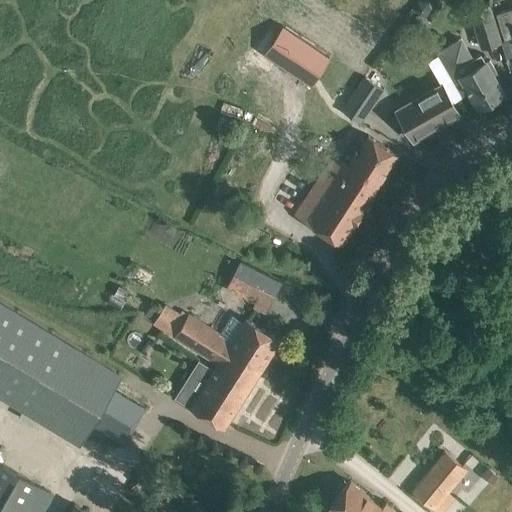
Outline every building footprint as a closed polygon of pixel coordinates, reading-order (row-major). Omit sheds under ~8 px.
[(499,40),(487,3),(469,9),(481,46),(499,40)] [(511,7),(496,13),(504,39),(511,36),(511,7)] [(294,32),(275,60),(310,84),(329,56),(294,32)] [(468,90),(478,106),(503,92),(492,74),(496,71),(489,59),(485,61),(480,53),(472,58),(461,37),(437,51),(461,94),(468,90)] [(382,87),(364,75),(341,109),(359,120),(382,87)] [(458,113),(449,95),(442,83),(396,109),(413,139),(458,113)] [(340,109),(326,131),(340,142),(355,118),(340,109)] [(396,152),(380,141),(368,134),(348,164),(333,155),(295,213),(341,243),(375,191),(372,189),(396,152)] [(141,238),(130,261),(157,275),(169,252),(141,238)] [(255,284),(249,296),(256,300),(262,288),(255,284)] [(121,373),(0,299),(0,392),(80,441),(92,421),(112,387),(121,373)] [(155,308),(150,305),(145,313),(150,316),(155,308)] [(261,368),(280,339),(246,317),(231,340),(188,313),(175,332),(219,360),(227,347),(261,368)] [(190,406),(223,427),(261,368),(227,347),(219,360),(190,406)] [(112,387),(92,421),(124,441),(144,406),(112,387)] [(434,507),(466,468),(444,450),(413,489),(434,507)] [(0,462),(0,511),(41,511),(53,493),(0,462)] [(349,480),(327,507),(332,511),(397,511),(385,502),(381,506),(349,480)] [(89,511),(74,503),(69,511),(89,511)]
